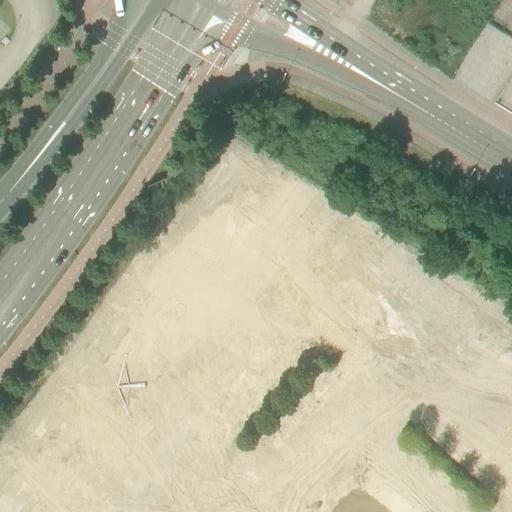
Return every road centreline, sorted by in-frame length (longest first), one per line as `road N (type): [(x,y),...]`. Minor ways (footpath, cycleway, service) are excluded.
road 1 (secondary): [(0,311),(210,5)]
road 2 (tertiary): [(210,5),(453,123)]
road 3 (tertiary): [(453,123),(270,0)]
road 4 (secondary): [(158,0),(60,139),(27,170)]
road 5 (secondary): [(126,0),(100,63),(27,170)]
